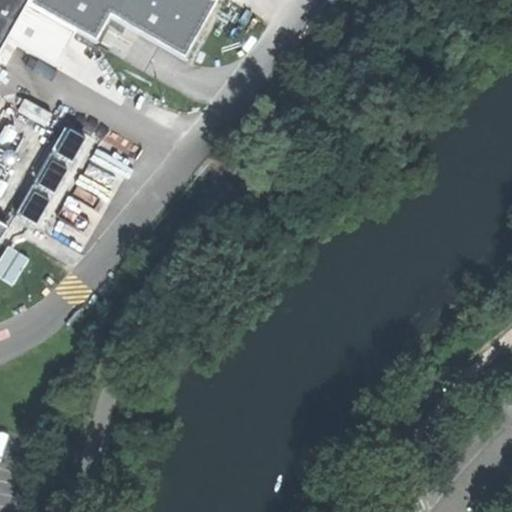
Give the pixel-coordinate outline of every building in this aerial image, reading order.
[(0,55),(8,41),(29,6),(32,0),(0,0),(0,240),(8,230),(0,225),(0,55)] [(211,0),(32,0),(29,6),(77,33),(95,45),(112,19),(185,61),(217,3),(211,0)] [(77,33),(29,6),(8,41),(56,68),(77,33)] [(18,212),(38,226),(80,170),(60,155),(18,212)] [(10,247),(0,267),(0,275),(17,284),(30,256),(10,247)]
